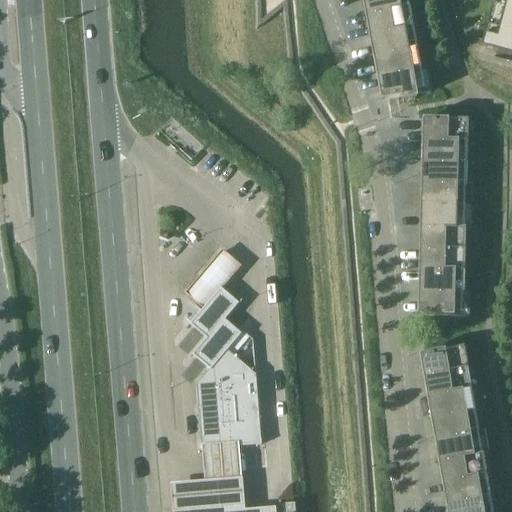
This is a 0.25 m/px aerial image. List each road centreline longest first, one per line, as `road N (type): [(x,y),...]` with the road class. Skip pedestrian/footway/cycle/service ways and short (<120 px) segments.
road 1 (residential): [(408,511),(380,186),(321,0)]
road 2 (primary): [(137,511),(95,0)]
road 3 (primary): [(32,0),(68,511)]
road 4 (unclassified): [(19,511),(0,336)]
